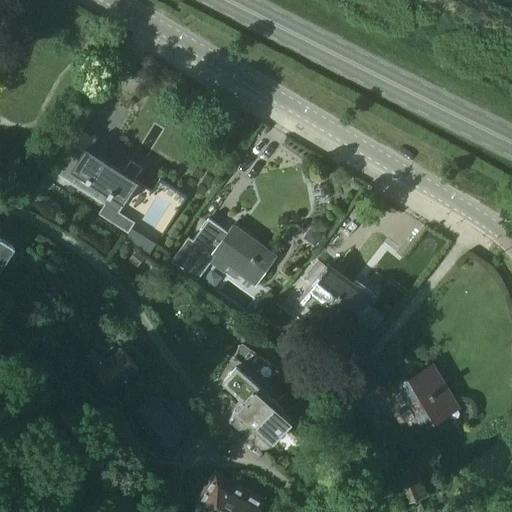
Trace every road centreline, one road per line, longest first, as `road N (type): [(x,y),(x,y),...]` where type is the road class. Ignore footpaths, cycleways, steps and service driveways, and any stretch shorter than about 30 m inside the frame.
road 1 (tertiary): [(511,242),(114,0)]
road 2 (unclassified): [(311,511),(206,410),(91,257),(0,205)]
road 3 (track): [(84,511),(53,399),(62,382),(100,435),(132,459),(251,458)]
road 4 (primary): [(511,143),(227,0)]
